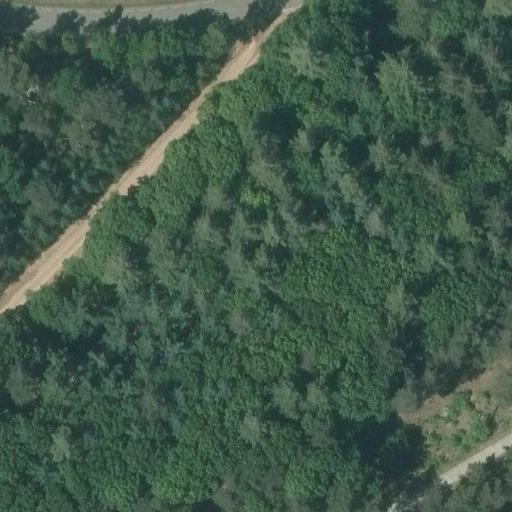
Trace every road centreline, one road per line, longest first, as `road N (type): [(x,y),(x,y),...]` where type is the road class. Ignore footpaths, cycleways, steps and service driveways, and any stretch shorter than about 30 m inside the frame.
road 1 (track): [(0,315),(235,79),(301,0)]
road 2 (unclassified): [(391,511),(511,439)]
